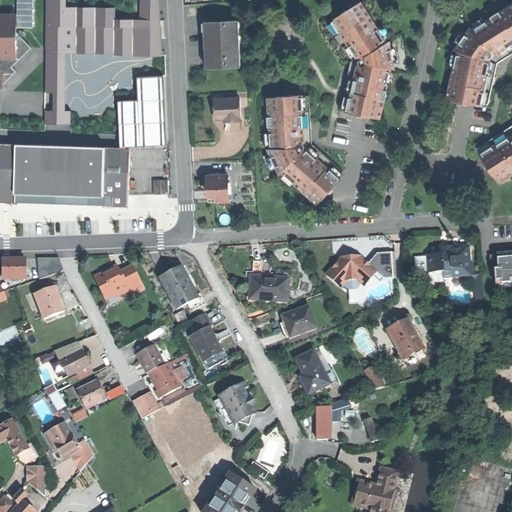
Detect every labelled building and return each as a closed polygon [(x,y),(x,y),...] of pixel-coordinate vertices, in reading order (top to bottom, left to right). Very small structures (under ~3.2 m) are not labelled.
[(17,0),(17,26),(34,26),(33,0),(17,0)] [(65,0),(46,0),(45,92),(52,92),(52,111),(44,111),(44,123),(70,124),(70,111),(68,111),(69,56),(160,57),(160,54),(160,0),(138,0),(138,19),(115,19),(115,7),(65,7),(65,0)] [(332,20),(334,23),(363,5),(361,2),(347,11),(346,9),(342,12),(343,13),(332,20)] [(363,5),(334,23),(328,27),(347,56),(352,65),(350,66),(354,72),(347,76),(340,109),(380,118),(391,68),(394,69),(389,41),(387,43),(363,5)] [(511,53),(511,5),(474,30),(471,28),(455,51),(458,52),(448,96),(488,104),(494,78),(498,61),(501,61),(503,54),(509,56),(511,53)] [(17,14),(0,14),(0,15),(17,32),(17,14)] [(17,32),(0,15),(0,84),(2,85),(16,71),(12,67),(31,47),(17,32)] [(208,45),(209,67),(238,66),(236,20),(207,22),(208,45)] [(138,77),(138,101),(119,101),(119,147),(128,146),(163,146),(163,77),(138,77)] [(310,94),(268,97),(272,148),(269,148),(280,174),(282,172),(318,203),(329,191),(330,193),(333,188),(332,187),(341,178),(338,176),(343,170),(310,141),(312,139),(307,134),(311,129),(310,94)] [(240,97),(215,99),(216,109),(216,118),(226,118),(226,120),(233,119),(233,121),(242,121),(240,97)] [(511,130),(507,129),(477,148),(499,182),(511,174),(511,130)] [(82,134),(83,142),(105,141),(105,132),(82,134)] [(119,147),(0,143),(0,202),(17,203),(16,208),(58,210),(100,211),(100,206),(127,207),(128,146),(119,147)] [(229,200),(228,174),(207,175),(208,190),(209,201),(229,200)] [(162,194),(162,179),(153,179),(154,194),(162,194)] [(443,277),(460,275),(471,274),(469,260),(468,249),(451,250),(443,251),(442,247),(433,248),(433,253),(426,254),(426,255),(427,271),(428,273),(443,271),(443,277)] [(397,277),(395,251),(378,253),(368,264),(364,260),(367,283),(376,272),(384,279),(397,277)] [(511,253),(490,255),(491,270),(495,270),(496,284),(511,282),(511,253)] [(415,272),(427,271),(426,255),(414,256),(415,272)] [(64,270),(59,256),(37,256),(42,278),(64,270)] [(367,283),(364,260),(359,256),(357,258),(354,262),(347,262),(344,259),(342,257),(326,274),(340,287),(343,284),(349,289),(357,289),(361,283),(364,285),(367,283)] [(25,276),(25,257),(13,257),(2,257),(2,277),(25,276)] [(287,301),(288,279),(276,278),(262,277),(262,264),(254,263),(253,277),(251,277),(250,299),(287,301)] [(118,273),(115,268),(114,267),(112,268),(106,272),(97,277),(102,287),(103,286),(109,296),(117,291),(128,285),(130,288),(134,295),(146,288),(133,265),(121,271),(118,273)] [(199,297),(198,295),(195,290),(193,286),(184,270),(182,266),(161,277),(178,308),(188,302),(199,297)] [(184,270),(193,286),(196,284),(187,268),(184,270)] [(444,281),(443,277),(443,271),(428,273),(428,282),(444,281)] [(485,316),(482,273),(473,274),(471,274),(460,275),(461,280),(474,279),(477,308),(474,308),(475,317),(484,316),(485,316)] [(128,285),(117,291),(119,294),(130,288),(128,285)] [(34,294),(45,319),(64,311),(59,299),(54,286),(34,294)] [(201,294),(198,295),(199,297),(188,302),(193,312),(207,304),(201,294)] [(317,327),(310,308),(299,312),(300,315),(285,320),(288,328),(290,336),(317,327)] [(212,326),(205,314),(193,320),(200,333),(210,327),(212,326)] [(424,348),(408,319),(387,330),(403,359),(424,348)] [(216,339),(210,327),(200,333),(192,337),(204,360),(214,355),(213,353),(221,349),(216,339)] [(146,374),(148,373),(164,364),(153,343),(134,354),(140,365),(146,374)] [(224,348),(221,349),(213,353),(214,355),(204,360),(208,368),(229,357),(228,356),(228,357),(226,358),(221,349),(223,348),(224,349),(224,348)] [(73,373),(89,365),(86,358),(82,349),(59,361),(66,376),(73,373)] [(330,383),(323,369),(313,350),(295,359),(303,374),(299,376),(303,385),(309,395),(317,390),(330,383)] [(66,376),(59,361),(53,364),(61,379),(66,376)] [(182,385),(179,381),(173,369),(168,362),(164,364),(148,373),(157,389),(154,391),(159,399),(182,385)] [(71,384),(93,373),(89,365),(73,373),(74,376),(69,379),(71,384)] [(173,369),(179,381),(187,377),(180,365),(173,369)] [(330,366),(323,369),(330,383),(317,390),(319,395),(340,384),(332,367),(331,368),(330,366)] [(374,390),(384,387),(373,366),(364,370),(373,387),(374,390)] [(86,408),(106,398),(102,389),(97,380),(77,390),(86,408)] [(240,384),(220,395),(232,418),(250,426),(255,410),(253,407),(254,400),(248,399),(245,394),(240,384)] [(106,390),(108,398),(125,394),(123,386),(106,390)] [(48,391),(57,410),(66,405),(56,387),(48,391)] [(135,407),(142,418),(159,409),(149,391),(132,400),(135,407)] [(328,404),(328,408),(328,419),(331,419),(331,422),(340,422),(340,411),(351,407),(347,398),(328,404)] [(328,440),(328,431),(328,419),(328,408),(317,407),(317,422),(316,440),(328,440)] [(371,418),(364,420),(372,442),(379,440),(371,418)] [(29,448),(13,419),(0,426),(0,443),(7,439),(13,449),(16,455),(29,448)] [(68,449),(77,444),(65,422),(44,434),(51,446),(54,443),(58,451),(60,454),(63,452),(68,449)] [(94,456),(85,440),(77,444),(68,449),(81,471),(94,456)] [(255,473),(259,466),(253,462),(248,469),(255,473)] [(255,473),(264,479),(269,472),(259,466),(255,473)] [(381,467),(377,484),(394,489),(398,471),(381,467)] [(28,482),(46,498),(46,468),(29,468),(28,482)] [(256,490),(230,473),(204,511),(241,511),(243,510),(256,490)] [(372,483),(358,480),(352,504),(372,509),(385,511),(392,511),(398,489),(394,489),(377,484),(376,488),(371,487),(372,483)] [(16,497),(13,500),(19,505),(23,501),(28,495),(22,490),(16,497)] [(6,497),(0,503),(0,510),(2,511),(10,511),(14,508),(16,506),(12,502),(6,497)] [(19,505),(13,511),(35,511),(23,501),(19,505)]
